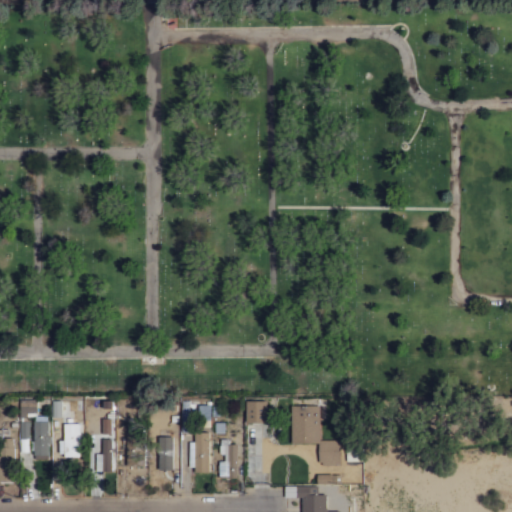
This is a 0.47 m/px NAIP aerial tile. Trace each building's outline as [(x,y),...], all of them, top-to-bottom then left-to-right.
[(20,400),(36,400),(36,414),(20,414),(20,400)] [(246,401),(266,401),(266,421),(246,421),(246,401)] [(50,402),(60,402),(60,405),(68,405),(67,416),(50,416),(50,402)] [(180,403),(189,403),(188,430),(179,430),(180,403)] [(289,405),(319,405),(319,439),(340,439),(340,465),(317,465),(317,443),(289,443),(289,405)] [(198,406),(198,418),(218,418),(218,406),(198,406)] [(34,418),(48,418),(48,455),(34,455),(34,418)] [(101,419),(111,419),(110,434),(101,434),(101,419)] [(18,421),(28,421),(28,436),(18,436),(18,421)] [(62,421),(78,422),(78,456),(57,456),(57,439),(62,440),(62,421)] [(213,422),(224,422),(224,433),(213,434),(213,422)] [(126,431),(146,432),(145,464),(126,464),(126,431)] [(208,472),(188,472),(189,432),(209,432),(208,472)] [(161,436),(171,436),(170,474),(160,474),(161,436)] [(0,437),(0,482),(14,483),(16,438),(0,437)] [(227,444),(236,444),(237,477),(228,477),(228,476),(217,476),(217,462),(224,462),(224,453),(218,453),(218,438),(223,438),(227,438),(227,444)] [(102,440),(112,441),(112,474),(101,474),(102,440)] [(363,462),(363,448),(347,447),(346,462),(363,462)] [(316,476),(330,476),(330,483),(316,484),(316,476)] [(1,485),(16,485),(16,494),(1,494),(1,485)] [(317,493),(326,492),(326,510),(339,510),(339,511),(298,511),(298,495),(282,495),(282,485),(317,485),(317,493)]
